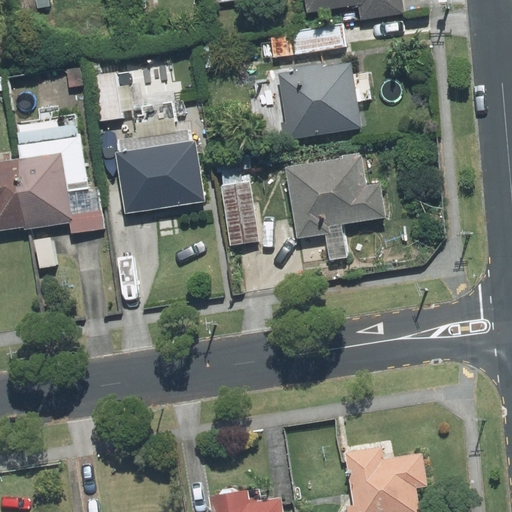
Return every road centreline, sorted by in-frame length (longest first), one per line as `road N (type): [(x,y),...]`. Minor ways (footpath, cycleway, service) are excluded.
road 1 (residential): [(0,402),(511,321)]
road 2 (residential): [(511,278),(490,0)]
